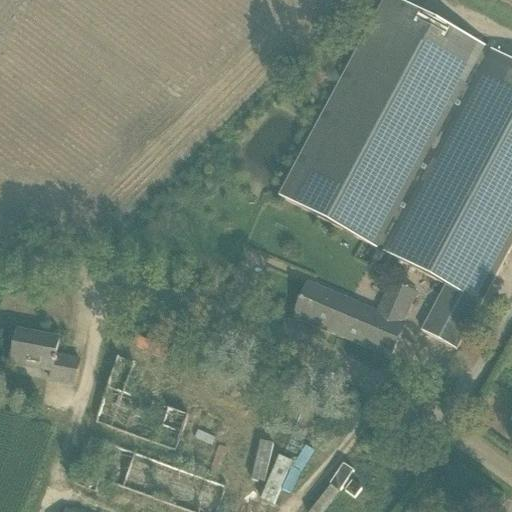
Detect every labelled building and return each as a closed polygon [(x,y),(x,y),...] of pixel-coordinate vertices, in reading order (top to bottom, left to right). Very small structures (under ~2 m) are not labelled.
[(395,0),(384,0),(279,197),(381,252),(489,50),(395,0)] [(511,62),(489,50),(381,252),(446,287),(422,333),(456,351),(511,245),(511,62)] [(376,314),(362,307),(309,285),(303,300),(294,319),(331,335),(331,334),(388,359),(389,360),(404,325),(417,294),(390,282),(376,314)] [(17,333),(14,353),(12,362),(52,370),(50,382),(75,386),(79,361),(56,357),(59,341),(41,337),(41,339),(18,335),(19,333),(17,333)] [(108,388),(95,424),(97,425),(174,454),(181,436),(188,417),(187,417),(170,410),(175,396),(178,386),(180,381),(135,364),(119,359),(112,377),(108,388)] [(268,474),(277,434),(264,431),(255,470),(268,474)] [(170,467),(90,438),(77,472),(189,511),(216,511),(225,487),(170,467)] [(275,505),(294,462),(281,457),(263,500),(275,505)]
